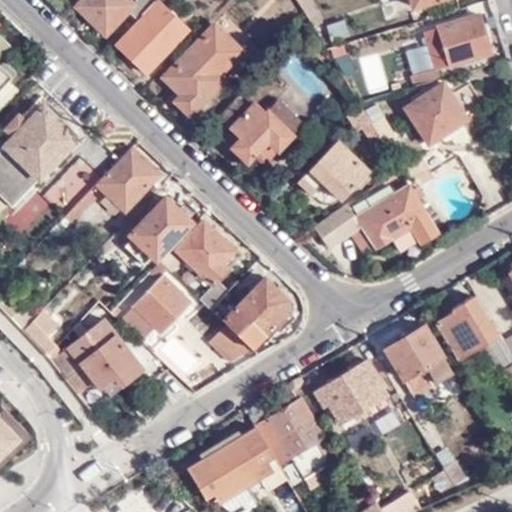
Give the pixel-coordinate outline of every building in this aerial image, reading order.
[(143,13),(154,0),(137,0),(133,4),(128,0),(84,0),(77,7),(106,33),(127,11),(137,19),(143,13)] [(186,30),(155,0),(154,0),(143,13),(145,15),(117,45),(146,73),(186,30)] [(306,0),(295,0),(303,13),(313,29),(320,24),(306,0)] [(442,51),(446,67),(492,55),(480,15),(436,28),(442,51)] [(348,32),(344,18),(327,23),(331,38),(348,32)] [(241,52),(214,25),(164,77),(182,95),(176,101),(190,115),(224,80),(219,76),(241,52)] [(0,62),(12,49),(0,37),(0,89),(10,78),(0,68),(0,62)] [(326,66),(332,59),(319,50),(314,57),(326,66)] [(430,55),(435,70),(446,67),(442,51),(430,55)] [(412,76),(414,87),(438,81),(435,70),(412,76)] [(469,121),(444,85),(405,111),(429,148),(469,121)] [(231,148),(250,166),(258,158),(264,164),(292,136),(267,111),(265,114),(244,93),(219,118),(233,132),(240,139),(236,143),(231,148)] [(267,111),(292,136),(303,125),(278,100),(267,111)] [(359,103),(350,112),(367,139),(377,134),(359,103)] [(24,126),(12,138),(0,150),(0,197),(11,208),(78,140),(42,106),(24,126)] [(5,130),(12,138),(24,126),(16,118),(5,130)] [(229,136),(236,143),(240,139),(233,132),(229,136)] [(388,152),(377,134),(367,139),(366,141),(377,158),(388,152)] [(371,172),(336,142),(298,183),(313,196),(323,184),(343,201),(371,172)] [(160,177),(132,148),(98,184),(126,213),(160,177)] [(398,148),(389,152),(399,170),(409,165),(398,148)] [(64,210),(98,171),(79,155),(45,193),(64,210)] [(354,217),(347,205),(316,226),(329,248),(340,242),(351,235),(357,244),(363,255),(373,249),(374,251),(390,241),(410,230),(418,243),(420,246),(439,235),(408,185),(394,193),(372,206),(354,217)] [(367,199),(372,206),(394,193),(390,186),(367,199)] [(97,200),(89,193),(66,217),(73,224),(97,200)] [(136,241),(154,258),(158,262),(194,223),(167,197),(131,236),(136,241)] [(211,311),(226,296),(215,284),(227,272),(222,267),(235,253),(205,222),(175,252),(198,274),(195,277),(210,290),(200,300),(211,311)] [(398,254),(418,243),(410,230),(390,241),(398,254)] [(351,235),(340,242),(345,251),(357,244),(351,235)] [(147,266),(154,258),(136,241),(129,248),(147,266)] [(175,262),(168,255),(160,263),(167,269),(168,270),(175,262)] [(167,269),(160,263),(150,274),(157,280),(167,269)] [(187,304),(161,278),(122,318),(144,340),(156,329),(160,332),(187,304)] [(264,280),(250,294),(222,322),(223,323),(251,349),(287,312),(288,303),(264,280)] [(250,294),(239,283),(226,296),(211,311),(222,322),(250,294)] [(497,337),(471,296),(447,309),(450,313),(432,322),(456,361),(497,337)] [(12,318),(22,309),(9,297),(0,306),(8,314),(12,318)] [(24,331),(34,321),(22,309),(12,318),(24,331)] [(111,314),(114,317),(120,312),(116,309),(111,314)] [(45,327),(37,318),(34,321),(24,331),(36,344),(48,357),(56,349),(41,331),(45,327)] [(122,383),(142,367),(103,319),(69,347),(60,354),(56,349),(48,357),(62,371),(64,374),(78,390),(93,378),(101,387),(116,375),(122,383)] [(229,362),(251,349),(223,323),(218,329),(221,332),(210,343),(229,362)] [(384,348),(404,381),(425,370),(434,385),(454,374),(423,325),(384,348)] [(511,337),(502,343),(511,358),(511,337)] [(328,406),(338,422),(354,413),(385,395),(365,361),(313,391),(323,409),(328,406)] [(511,366),(502,373),(511,390),(511,366)] [(425,370),(404,381),(414,397),(434,385),(425,370)] [(289,382),(299,399),(310,393),(299,376),(289,382)] [(256,401),(245,408),(255,425),(275,458),(278,464),(290,457),(297,470),(330,450),(299,399),(266,418),(256,401)] [(0,466),(31,434),(2,404),(0,405),(0,466)] [(354,413),(338,422),(343,431),(359,421),(354,413)] [(237,511),(255,501),(245,484),(258,476),(267,489),(286,477),(278,464),(275,458),(255,425),(185,468),(205,500),(212,496),(216,501),(229,511),(237,511)] [(507,460),(499,448),(492,452),(499,464),(507,460)] [(456,461),(441,468),(442,471),(457,495),(471,488),(456,461)] [(457,495),(442,471),(429,478),(442,501),(457,495)] [(380,511),(420,511),(421,511),(412,495),(380,511)] [(368,511),(378,507),(373,498),(357,507),(359,511),(368,511)]
